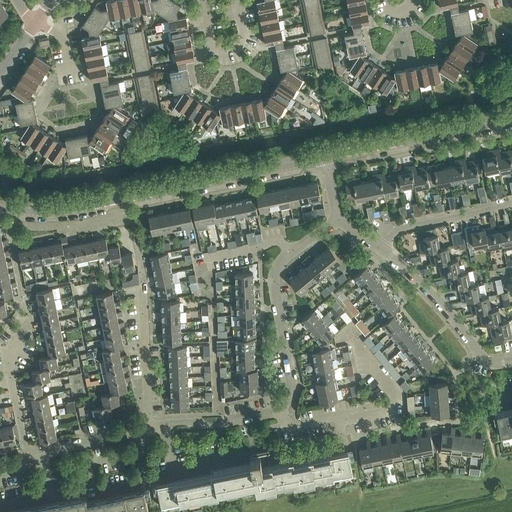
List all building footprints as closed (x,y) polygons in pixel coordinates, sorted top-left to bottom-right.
[(0,0),(0,20),(9,15),(0,0)] [(107,8),(109,18),(120,15),(116,0),(108,0),(105,1),(107,8)] [(116,0),(120,15),(130,13),(127,0),(116,0)] [(127,0),(130,13),(141,11),(138,0),(127,0)] [(138,0),(141,11),(152,9),(149,0),(138,0)] [(149,0),(152,9),(154,8),(160,13),(168,0),(149,0)] [(171,0),(168,0),(160,13),(168,18),(168,20),(177,18),(177,17),(175,10),(179,5),(171,0)] [(261,0),(256,1),(258,12),(276,9),(273,0),(261,0)] [(318,0),(302,0),(310,35),(325,32),(318,0)] [(456,0),(438,0),(440,9),(457,5),(456,0)] [(364,1),(348,5),(350,15),(367,12),(364,1)] [(88,15),(102,25),(107,18),(109,18),(107,8),(100,10),(95,6),(88,15)] [(276,9),(258,12),(261,23),(278,19),(276,9)] [(453,24),(470,20),(468,9),(451,13),(453,24)] [(367,12),(350,15),(352,26),(369,23),(367,12)] [(88,28),(89,35),(98,33),(98,31),(102,25),(88,15),(82,25),(88,28)] [(168,20),(170,30),(187,27),(185,16),(177,17),(177,18),(168,20)] [(278,19),(261,23),(263,33),(280,30),(278,19)] [(470,20),(453,24),(455,35),(458,34),(464,33),(470,38),(472,36),(471,32),(472,32),(470,20)] [(484,26),(486,34),(488,45),(495,44),(492,25),(484,26)] [(187,27),(170,30),(173,41),(189,37),(187,27)] [(127,33),(135,71),(150,68),(142,30),(127,33)] [(280,30),(263,33),(265,44),(282,41),(280,30)] [(346,46),(363,42),(361,31),(344,35),(346,46)] [(89,35),(81,36),(84,48),(101,44),(98,33),(89,35)] [(456,43),(470,52),(476,43),(470,38),(464,33),(458,34),(459,38),(456,43)] [(189,37),(173,41),(175,52),(191,48),(189,37)] [(38,40),(39,43),(40,47),(50,45),(48,38),(38,40)] [(317,70),(332,67),(326,38),(311,41),(317,70)] [(353,63),(358,55),(363,54),(366,54),(363,42),(346,46),(349,57),(350,57),(351,61),(353,63)] [(470,52),(456,43),(450,52),(464,61),(470,52)] [(86,58),(103,55),(101,44),(84,48),(86,58)] [(278,60),(295,57),(293,45),(276,49),(278,60)] [(191,48),(175,52),(177,63),(194,59),(191,48)] [(444,61),(458,70),(464,61),(450,52),(444,61)] [(29,64),(43,73),(50,63),(35,54),(29,64)] [(358,75),(368,60),(363,57),(363,54),(358,55),(353,63),(349,69),(358,75)] [(103,55),(86,58),(88,69),(105,65),(103,55)] [(295,57),(278,60),(280,71),(283,70),(287,70),(295,75),(296,72),(296,68),(297,68),(295,57)] [(368,60),(358,75),(367,81),(377,66),(368,60)] [(437,66),(438,71),(446,76),(452,80),(458,70),(444,61),(440,65),(437,66)] [(426,65),(429,82),(440,80),(440,79),(444,78),(446,76),(438,71),(437,66),(437,63),(426,65)] [(29,64),(23,73),(37,82),(43,73),(29,64)] [(105,65),(88,69),(90,80),(108,76),(105,65)] [(415,67),(419,84),(429,82),(426,65),(415,67)] [(377,66),(367,81),(376,87),(386,72),(377,66)] [(171,82),(188,78),(186,67),(169,70),(171,82)] [(405,69),(408,86),(419,84),(415,67),(405,69)] [(395,79),(390,87),(392,88),(397,88),(397,89),(408,86),(405,69),(393,72),(394,75),(395,79)] [(281,79),(295,88),(301,79),(295,75),(287,70),(283,70),(284,74),(281,79)] [(386,72),(376,87),(386,93),(390,87),(395,79),(394,75),(391,75),(386,72)] [(17,82),(31,91),(37,82),(23,73),(17,82)] [(142,106),(157,103),(151,74),(136,77),(142,106)] [(188,78),(171,82),(173,93),(175,93),(176,97),(178,98),(183,91),(187,90),(191,89),(188,78)] [(274,88),(289,97),(295,88),(281,79),(274,88)] [(103,96),(120,92),(117,81),(101,85),(103,96)] [(31,91),(17,82),(11,91),(17,96),(23,101),(29,99),(28,96),(31,91)] [(364,86),(360,92),(365,96),(366,96),(370,90),(364,86)] [(268,97),(283,106),(289,97),(274,88),(268,97)] [(183,91),(178,98),(174,105),(183,111),(193,96),(188,92),(187,90),(183,91)] [(120,92),(103,96),(105,107),(108,106),(113,105),(120,110),(122,108),(121,104),(122,103),(120,92)] [(18,113),(34,110),(32,98),(29,99),(23,101),(17,96),(16,98),(16,102),(15,102),(18,113)] [(193,96),(183,111),(192,117),(202,102),(193,96)] [(262,102),(263,107),(270,111),(277,116),(283,106),(268,97),(266,101),(262,102)] [(250,101),(254,118),(265,116),(265,114),(269,113),(270,111),(263,107),(262,102),(262,98),(250,101)] [(240,103),(243,121),(254,118),(250,101),(240,103)] [(202,102),(192,117),(201,123),(211,108),(202,102)] [(229,105),(233,123),(243,121),(240,103),(229,105)] [(105,114),(120,124),(126,114),(120,110),(113,105),(108,106),(109,109),(105,114)] [(220,115),(215,123),(217,124),(222,123),(222,125),(233,123),(229,105),(218,107),(219,110),(220,115)] [(211,108),(201,123),(211,129),(215,123),(220,115),(219,110),(216,111),(211,108)] [(34,110),(18,113),(20,124),(21,124),(22,129),(25,130),(30,122),(34,121),(37,121),(34,110)] [(99,123),(114,133),(120,124),(105,114),(99,123)] [(30,122),(25,130),(20,137),(30,143),(39,128),(34,125),(34,121),(30,122)] [(93,132),(108,142),(114,133),(99,123),(93,132)] [(39,149),(48,134),(39,128),(30,143),(39,149)] [(87,138),(88,142),(96,147),(102,151),(108,142),(93,132),(90,137),(87,138)] [(48,134),(39,149),(47,155),(57,140),(48,134)] [(75,137),(79,154),(90,152),(90,151),(94,150),(96,147),(88,142),(87,138),(86,135),(75,137)] [(66,147),(61,155),(63,156),(67,155),(68,157),(79,154),(75,137),(64,139),(65,142),(66,147)] [(57,140),(47,155),(57,161),(61,155),(66,147),(65,142),(61,143),(57,140)] [(10,144),(6,151),(22,161),(26,155),(10,144)] [(481,157),(484,172),(498,169),(499,169),(496,158),(500,158),(499,153),(499,152),(499,149),(484,152),(485,156),(481,157)] [(499,169),(498,169),(499,173),(511,169),(511,164),(511,159),(511,158),(511,149),(499,152),(499,153),(500,158),(496,158),(499,169)] [(448,167),(451,182),(464,179),(462,168),(466,167),(465,162),(465,159),(454,161),(455,166),(448,167)] [(464,179),(465,182),(479,179),(478,173),(482,173),(479,159),(465,162),(466,167),(462,168),(464,179)] [(437,184),(451,182),(448,167),(441,168),(440,164),(429,166),(431,174),(435,174),(437,184)] [(398,173),(401,187),(401,188),(414,185),(415,185),(413,174),(416,174),(415,169),(416,169),(415,165),(401,168),(402,173),(398,173)] [(415,185),(414,185),(415,189),(437,184),(435,174),(431,174),(429,166),(416,169),(415,169),(416,174),(413,174),(415,185)] [(367,181),(370,196),(383,193),(384,193),(381,182),(385,181),(384,176),(385,176),(384,173),(373,175),(374,180),(367,181)] [(384,193),(383,193),(384,197),(398,194),(397,188),(401,187),(398,173),(385,176),(384,176),(385,181),(381,182),(384,193)] [(370,196),(367,181),(360,183),(359,178),(344,181),(347,194),(355,193),(356,199),(370,196)] [(306,184),(310,201),(320,199),(317,181),(306,184)] [(296,186),(300,203),(310,201),(306,184),(296,186)] [(498,197),(504,196),(502,184),(495,185),(498,197)] [(300,203),(296,186),(286,188),(290,205),(300,203)] [(276,190),(280,207),(290,205),(286,188),(276,190)] [(480,203),(487,201),(484,189),(478,191),(480,203)] [(280,207),(276,190),(266,192),(270,209),(280,207)] [(270,209),(266,192),(256,194),(259,211),(270,209)] [(463,206),(470,205),(467,193),(461,194),(463,206)] [(450,209),(456,208),(454,196),(447,197),(450,209)] [(243,199),(247,217),(257,215),(253,197),(243,199)] [(247,217),(243,199),(233,201),(237,219),(247,217)] [(436,212),(443,211),(440,199),(434,200),(436,212)] [(223,203),(227,221),(237,219),(233,201),(223,203)] [(202,205),(206,222),(216,220),(213,205),(213,203),(202,205)] [(213,205),(216,220),(216,223),(227,221),(223,203),(213,205)] [(415,216),(421,215),(419,209),(418,203),(412,204),(414,213),(410,213),(409,216),(409,217),(415,216)] [(206,222),(202,205),(192,207),(195,225),(206,222)] [(366,208),(369,220),(375,219),(372,206),(366,208)] [(401,219),(407,218),(405,206),(398,207),(401,219)] [(179,210),(182,227),(192,225),(189,208),(179,210)] [(169,212),(173,230),(182,227),(179,210),(169,212)] [(381,211),(382,217),(383,223),(389,222),(387,210),(381,211)] [(173,230),(169,212),(159,214),(162,232),(173,230)] [(162,232),(159,214),(148,216),(152,234),(162,232)] [(499,231),(502,245),(511,243),(511,228),(509,229),(508,224),(498,226),(499,231)] [(473,246),(487,243),(484,229),(480,230),(479,225),(464,228),(466,241),(472,239),(473,246)] [(487,243),(488,248),(502,245),(499,231),(495,231),(494,227),(484,229),(487,243)] [(437,235),(436,235),(435,229),(421,231),(423,243),(419,244),(421,253),(433,251),(432,250),(440,249),(440,248),(437,235)] [(252,243),(250,232),(246,233),(246,234),(240,236),(242,245),(248,244),(252,243)] [(462,232),(456,233),(450,234),(453,246),(459,245),(460,250),(466,248),(462,232)] [(97,257),(109,254),(107,248),(105,238),(97,240),(96,235),(92,236),(93,241),(94,240),(97,257)] [(84,242),(87,259),(97,257),(94,240),(93,241),(86,242),(85,237),(82,238),(83,243),(84,242)] [(50,244),(54,260),(64,258),(65,258),(62,247),(61,242),(53,244),(52,239),(47,239),(49,244),(50,244)] [(73,245),(76,261),(77,261),(78,267),(88,265),(87,259),(84,242),(83,243),(76,244),(75,239),(71,240),(72,245),(73,245)] [(6,241),(0,241),(0,252),(8,251),(8,250),(3,251),(2,245),(7,244),(6,241)] [(43,263),(54,260),(50,244),(49,244),(43,246),(42,241),(37,242),(38,246),(39,246),(43,263)] [(29,248),(32,265),(43,263),(39,246),(38,246),(32,248),(31,243),(27,244),(26,244),(28,249),(29,248)] [(65,263),(76,261),(73,245),(72,245),(62,247),(65,258),(64,258),(65,263)] [(110,264),(122,262),(121,256),(120,251),(119,246),(107,248),(109,254),(110,264)] [(321,254),(333,268),(341,261),(329,247),(321,254)] [(450,261),(450,260),(447,247),(440,248),(440,249),(432,250),(433,251),(433,255),(429,256),(431,265),(443,263),(443,262),(450,261)] [(18,251),(21,267),(32,265),(29,248),(28,249),(18,251)] [(0,263),(11,262),(10,261),(6,262),(4,255),(9,254),(8,251),(0,252),(0,263)] [(152,266),(169,262),(167,252),(150,256),(152,266)] [(121,256),(122,262),(124,272),(136,270),(132,253),(121,255),(121,256)] [(313,261),(325,274),(333,268),(321,254),(313,261)] [(443,262),(443,263),(444,267),(439,268),(441,278),(453,275),(460,273),(457,259),(450,260),(450,261),(443,262)] [(325,274),(313,261),(305,267),(317,281),(325,274)] [(0,275),(13,273),(12,271),(8,272),(7,266),(11,265),(11,262),(0,263),(0,275)] [(155,276),(172,272),(169,262),(152,266),(155,276)] [(360,285),(374,274),(367,266),(353,277),(360,285)] [(297,274),(309,287),(317,281),(305,267),(297,274)] [(453,275),(454,279),(449,280),(451,290),(463,287),(470,285),(467,271),(460,273),(453,275)] [(172,272),(155,276),(157,286),(174,282),(172,272)] [(0,286),(15,283),(15,282),(10,283),(9,277),(13,276),(13,273),(0,275),(0,286)] [(122,282),(123,287),(139,283),(138,273),(132,274),(132,278),(130,280),(122,282)] [(235,285),(253,284),(253,273),(235,274),(235,285)] [(309,287),(297,274),(289,280),(301,294),(309,287)] [(374,274),(360,285),(366,293),(380,282),(374,274)] [(492,287),(497,286),(502,285),(501,279),(491,281),(492,287)] [(174,282),(157,286),(159,297),(176,293),(174,282)] [(373,301),(387,290),(380,282),(366,293),(373,301)] [(15,283),(0,286),(0,297),(12,295),(11,287),(15,286),(15,283)] [(461,302),(473,300),(473,299),(481,298),(481,297),(478,283),(470,285),(463,287),(464,291),(459,292),(461,302)] [(236,295),(254,294),(253,284),(235,285),(236,295)] [(33,303),(54,298),(52,288),(36,292),(38,299),(33,300),(33,303)] [(387,290),(373,301),(380,309),(393,297),(387,290)] [(98,306),(114,302),(112,292),(96,296),(98,306)] [(254,294),(236,295),(236,305),(254,304),(254,294)] [(471,314),(484,312),(483,311),(491,310),(491,309),(488,296),(481,297),(481,298),(473,299),(473,300),(474,304),(469,305),(471,314)] [(393,297),(380,309),(386,317),(400,306),(393,297)] [(56,309),(54,298),(33,303),(33,305),(38,304),(40,310),(35,311),(35,313),(56,309)] [(98,306),(100,316),(116,313),(115,307),(120,305),(119,301),(114,302),(98,306)] [(162,312),(180,312),(179,301),(162,302),(162,312)] [(237,315),(255,314),(254,304),(236,305),(237,315)] [(348,309),(350,312),(354,317),(359,312),(355,308),(353,305),(348,309)] [(481,326),(494,324),(493,323),(501,322),(501,321),(498,308),(491,309),(491,310),(483,311),(484,312),(484,316),(480,317),(481,326)] [(37,324),(58,319),(56,309),(35,313),(36,316),(41,315),(42,321),(37,321),(37,324)] [(308,329),(321,317),(314,309),(301,321),(308,329)] [(102,327),(119,324),(117,317),(122,316),(121,312),(116,313),(100,316),(102,327)] [(163,323),(180,322),(180,312),(162,312),(163,323)] [(255,314),(237,315),(237,325),(255,324),(255,314)] [(389,333),(402,322),(395,314),(382,325),(389,333)] [(314,337),(328,325),(321,317),(308,329),(314,337)] [(58,319),(37,324),(38,326),(43,325),(44,332),(39,333),(40,335),(61,330),(58,319)] [(490,329),(493,342),(493,343),(505,340),(504,336),(511,335),(508,320),(501,321),(501,322),(493,323),(494,324),(494,328),(490,329)] [(180,322),(163,323),(163,333),(181,332),(180,322)] [(402,322),(389,333),(395,341),(409,330),(402,322)] [(102,327),(105,338),(121,334),(119,328),(124,327),(124,323),(119,324),(102,327)] [(255,324),(237,325),(238,336),(256,335),(255,324)] [(328,325),(314,337),(321,345),(335,334),(328,325)] [(61,330),(40,335),(40,337),(45,336),(46,342),(41,343),(42,345),(63,341),(61,330)] [(401,349),(402,349),(414,339),(415,338),(409,330),(395,341),(401,348),(401,349)] [(181,332),(163,333),(163,343),(181,343),(181,332)] [(107,349),(118,347),(118,348),(123,347),(121,338),(127,337),(126,333),(121,334),(105,338),(107,349)] [(236,350),(254,349),(253,338),(235,339),(236,350)] [(414,339),(402,349),(401,349),(401,348),(397,352),(404,360),(408,357),(422,346),(415,338),(414,339)] [(49,356),(55,354),(55,355),(65,353),(63,341),(42,345),(42,347),(47,346),(49,356)] [(169,357),(187,356),(186,346),(168,347),(169,357)] [(414,365),(428,353),(422,346),(408,357),(414,365)] [(120,356),(118,348),(118,347),(107,349),(102,350),(104,359),(120,356)] [(314,362),(331,359),(329,348),(312,352),(314,362)] [(254,349),(236,350),(236,360),(254,359),(254,349)] [(428,353),(414,365),(421,373),(435,362),(428,353)] [(55,354),(49,356),(39,358),(42,369),(48,368),(57,366),(55,355),(55,354)] [(106,370),(122,366),(121,360),(126,359),(125,355),(120,356),(104,359),(106,370)] [(169,367),(187,367),(187,356),(169,357),(169,367)] [(254,359),(236,360),(237,371),(240,371),(240,370),(255,370),(255,369),(254,359)] [(316,372),(333,368),(331,359),(314,362),(316,372)] [(108,380),(125,377),(123,370),(128,369),(127,365),(122,366),(106,370),(108,380)] [(187,367),(169,367),(170,378),(188,377),(187,367)] [(48,368),(42,369),(32,371),(34,382),(41,381),(50,379),(48,368)] [(333,368),(316,372),(318,382),(333,379),(336,379),(333,368)] [(240,380),(258,379),(257,369),(255,369),(255,370),(240,370),(240,371),(240,380)] [(99,375),(86,376),(87,384),(100,383),(99,375)] [(108,380),(111,393),(118,392),(127,390),(126,381),(130,380),(129,376),(125,377),(108,380)] [(170,388),(188,387),(188,377),(170,378),(170,388)] [(258,379),(240,380),(241,391),(258,390),(258,379)] [(335,389),(333,379),(318,382),(315,382),(317,393),(335,389)] [(24,384),(27,395),(43,392),(41,381),(34,382),(24,384)] [(430,395),(447,394),(447,383),(429,384),(430,395)] [(188,387),(170,388),(171,398),(189,397),(188,387)] [(335,389),(317,393),(320,404),(342,399),(342,398),(343,397),(341,388),(335,390),(335,389)] [(118,392),(111,393),(101,395),(103,405),(103,406),(110,405),(120,402),(118,392)] [(29,410),(50,405),(48,394),(31,398),(33,406),(28,406),(29,410)] [(430,395),(430,405),(448,404),(447,394),(430,395)] [(189,397),(171,398),(171,409),(189,408),(189,397)] [(73,401),(65,403),(67,412),(75,410),(73,401)] [(448,404),(430,405),(431,416),(448,415),(448,404)] [(30,417),(31,420),(52,416),(50,405),(29,410),(29,411),(34,410),(35,416),(30,417)] [(93,407),(96,419),(112,416),(110,405),(103,406),(103,405),(93,407)] [(511,409),(496,413),(501,436),(510,434),(511,437),(511,436),(511,409)] [(54,426),(52,416),(31,420),(31,422),(36,421),(37,427),(32,428),(33,431),(54,426)] [(1,428),(5,449),(7,449),(6,444),(15,442),(12,426),(1,428)] [(54,426),(33,431),(33,432),(38,431),(40,441),(57,437),(54,426)] [(440,450),(450,451),(452,434),(454,434),(455,427),(451,427),(450,433),(442,432),(440,450)] [(419,437),(422,454),(433,452),(430,434),(431,434),(430,428),(426,429),(427,435),(421,436),(419,437)] [(452,434),(450,451),(450,457),(460,458),(461,452),(463,435),(464,435),(465,429),(461,428),(460,434),(454,434),(452,434)] [(471,454),(471,452),(473,436),(474,436),(475,430),(471,429),(470,436),(464,435),(463,435),(461,452),(471,454)] [(409,439),(412,456),(422,454),(419,437),(421,436),(420,430),(416,431),(417,437),(411,438),(409,439)] [(471,452),(471,454),(481,455),(483,437),(484,437),(485,431),(481,430),(480,437),(474,436),(473,436),(471,452)] [(399,441),(402,458),(412,456),(409,439),(411,438),(410,432),(406,433),(407,439),(401,440),(399,441)] [(389,443),(392,460),(402,458),(399,441),(401,440),(400,434),(396,435),(397,441),(391,442),(389,443)] [(379,445),(382,462),(392,460),(389,443),(391,442),(390,436),(386,437),(387,443),(381,444),(379,445)] [(370,452),(374,470),(373,464),(382,462),(379,445),(381,444),(380,438),(376,439),(377,445),(371,446),(369,447),(370,452)] [(374,470),(370,452),(369,447),(371,446),(370,440),(366,441),(367,447),(359,449),(363,471),(364,471),(366,472),(374,470)] [(218,492),(255,485),(256,491),(294,483),(295,486),(352,474),(348,453),(291,465),(291,462),(271,466),(271,469),(269,469),(268,465),(262,466),(260,455),(249,457),(251,464),(213,472),(214,475),(157,486),(161,507),(181,503),(185,502),(219,495),(218,492)] [(148,511),(144,492),(87,503),(86,495),(66,499),(66,502),(14,511),(148,511)]
